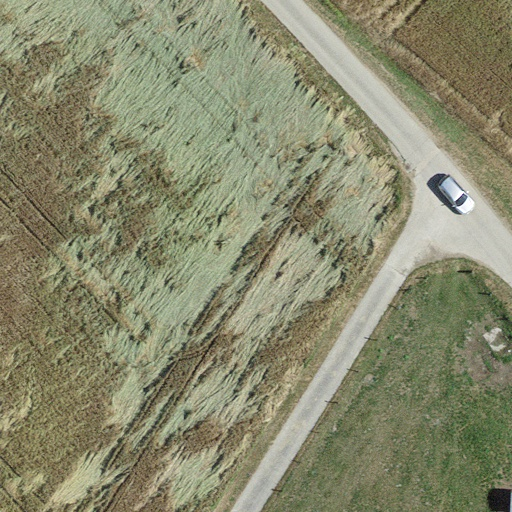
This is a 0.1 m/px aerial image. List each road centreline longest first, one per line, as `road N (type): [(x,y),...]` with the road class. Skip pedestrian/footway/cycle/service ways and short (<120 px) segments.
road 1 (track): [(450,187),(251,511)]
road 2 (track): [(511,270),(450,187),(274,0)]
